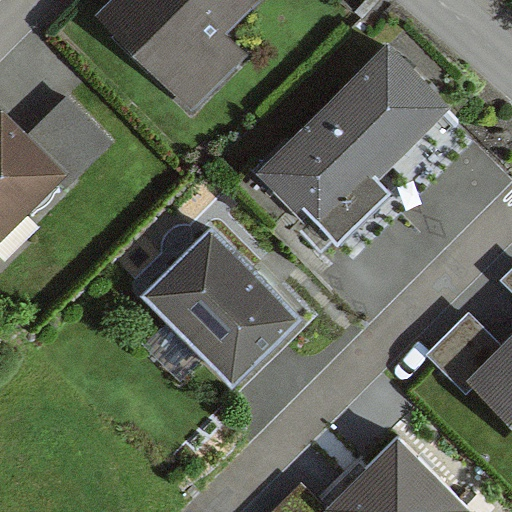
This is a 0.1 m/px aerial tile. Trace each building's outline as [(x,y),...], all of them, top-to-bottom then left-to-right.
[(112,0),(102,10),(193,102),(250,46),(231,28),(259,0),(112,0)] [(485,111),(409,33),(282,156),(358,234),(485,111)] [(32,126),(4,99),(0,103),(0,229),(57,171),(67,181),(113,134),(68,89),(32,126)] [(213,215),(148,281),(233,364),(298,298),(213,215)] [(511,328),(475,366),(511,402),(511,328)] [(397,428),(331,494),(348,511),(448,511),(465,496),(397,428)] [(335,511),(300,481),(272,511),(335,511)]
